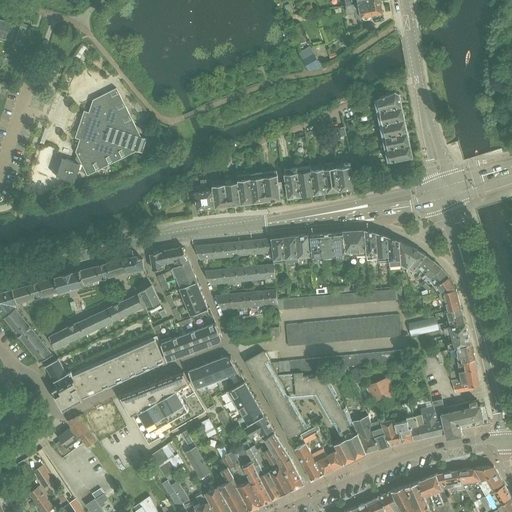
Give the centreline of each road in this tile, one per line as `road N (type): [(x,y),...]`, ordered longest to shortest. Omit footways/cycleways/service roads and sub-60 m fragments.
road 1 (residential): [(511,442),(431,449),(315,496)]
road 2 (unclassified): [(0,279),(185,233)]
road 3 (residential): [(58,419),(232,345)]
road 4 (tertiary): [(511,435),(463,260)]
road 5 (residential): [(232,345),(315,496)]
road 6 (unclassified): [(185,233),(330,213)]
road 7 (tertiary): [(426,120),(406,0)]
